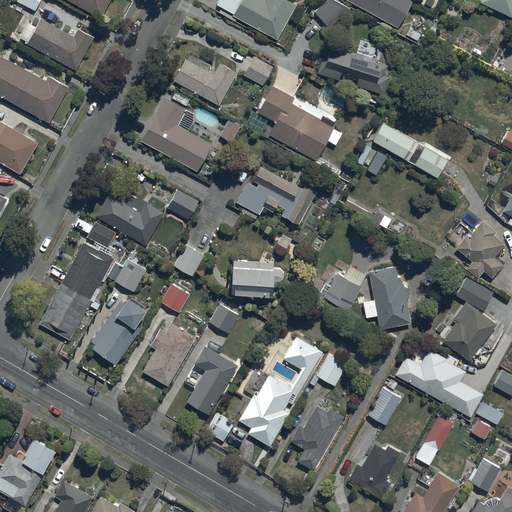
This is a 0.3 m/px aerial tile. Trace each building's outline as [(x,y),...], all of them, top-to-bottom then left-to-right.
[(40,0),(17,0),(16,2),(12,1),(10,6),(33,17),(40,0)] [(64,0),(100,20),(110,0),(64,0)] [(277,41),(296,6),(285,0),(265,0),(264,0),(217,0),(215,5),(233,14),(232,16),(277,41)] [(334,0),(327,0),(314,12),(330,29),(350,10),(334,0)] [(342,0),(398,29),(412,0),(342,0)] [(511,0),(481,0),(480,3),(511,18),(511,0)] [(74,37),(39,20),(26,45),(77,70),(93,37),(77,29),(74,37)] [(355,54),(330,48),(326,62),(321,60),(316,78),(385,96),(390,77),(384,76),(387,65),(375,61),(376,57),(374,56),(375,50),(357,46),(355,54)] [(237,73),(219,64),(217,70),(186,54),(172,82),(220,106),(237,73)] [(46,82),(0,57),(0,97),(49,124),(68,88),(48,77),(46,82)] [(273,67),(253,57),(243,76),(263,86),(273,67)] [(295,98),(272,87),(257,113),(267,118),(259,133),(317,162),(335,128),(332,127),(335,122),(323,115),(320,120),(291,105),(295,98)] [(178,126),(186,109),(164,98),(141,143),(197,172),(212,144),(178,126)] [(240,128),(228,121),(219,136),(231,143),(240,128)] [(0,163),(19,175),(37,144),(0,122),(0,163)] [(437,179),(447,161),(383,124),(372,141),(437,179)] [(511,134),(507,132),(501,144),(511,150),(511,134)] [(317,191),(304,184),(301,189),(260,167),(252,182),(258,185),(256,188),(247,183),(236,203),(259,216),(263,208),(273,214),(277,207),(284,210),(280,218),(297,227),(317,191)] [(199,202),(176,189),(166,208),(189,220),(199,202)] [(140,213),(108,195),(95,217),(146,246),(165,213),(146,202),(140,213)] [(8,200),(0,196),(0,218),(9,202),(7,201),(8,200)] [(511,199),(510,198),(502,212),(511,217),(511,199)] [(483,221),(473,233),(469,238),(466,236),(455,249),(467,259),(471,262),(465,269),(478,279),(483,272),(491,279),(503,266),(494,258),(504,245),(494,236),(496,233),(483,221)] [(115,234),(95,222),(88,237),(107,248),(115,234)] [(185,241),(172,261),(190,272),(203,252),(185,241)] [(83,243),(39,324),(70,340),(90,302),(93,303),(99,291),(97,290),(101,282),(103,283),(106,278),(104,277),(113,259),(83,243)] [(252,260),(233,259),(233,269),(231,269),(231,296),(272,299),(274,262),(276,256),(264,250),(259,261),(252,261),(252,260)] [(127,259),(114,281),(134,292),(147,270),(127,259)] [(365,272),(350,263),(343,273),(336,270),(322,294),(347,308),(361,284),(359,283),(365,272)] [(368,269),(374,297),(363,299),(366,314),(377,312),(380,327),(410,320),(408,307),(412,306),(406,283),(403,283),(402,279),(401,280),(400,273),(397,274),(394,263),(368,269)] [(483,311),(493,293),(467,278),(456,297),(483,311)] [(189,295),(170,284),(160,302),(180,312),(189,295)] [(91,343),(114,359),(139,324),(135,321),(145,306),(143,305),(144,302),(131,292),(128,296),(126,294),(123,298),(119,295),(90,336),(94,339),(91,343)] [(497,325),(466,302),(452,321),(455,324),(451,329),(447,326),(438,337),(443,341),(442,342),(470,362),(476,354),(477,356),(481,350),(479,349),(497,325)] [(239,316),(219,304),(208,322),(228,334),(239,316)] [(195,338),(171,324),(165,332),(160,329),(150,346),(155,350),(142,372),(167,387),(195,338)] [(254,395),(238,421),(250,429),(247,434),(270,448),(290,414),(284,411),(288,403),(292,405),(322,353),(295,337),(282,360),(301,370),(293,384),(286,386),(269,376),(256,397),(254,395)] [(238,366),(204,347),(193,365),(204,372),(186,403),(209,416),(238,366)] [(418,363),(403,355),(393,374),(470,415),(482,392),(460,380),(464,371),(445,360),(446,358),(426,348),(418,363)] [(346,367),(327,355),(316,376),(335,386),(346,367)] [(511,396),(511,376),(502,371),(493,386),(511,396)] [(383,388),(367,414),(385,425),(401,399),(383,388)] [(502,414),(480,402),(474,412),(497,424),(502,414)] [(438,417),(426,436),(414,458),(427,466),(437,450),(438,451),(454,424),(453,424),(457,416),(441,406),(435,415),(438,417)] [(326,413),(316,407),(302,429),(299,427),(291,441),(305,450),(298,461),(312,470),(344,419),(329,409),(326,413)] [(233,424),(216,413),(205,430),(222,441),(233,424)] [(478,420),(470,431),(483,440),(490,428),(478,420)] [(14,458),(10,456),(0,473),(0,492),(8,497),(2,507),(11,511),(16,511),(21,505),(24,507),(55,454),(34,441),(26,455),(19,451),(14,458)] [(355,465),(347,480),(382,500),(391,485),(385,481),(400,454),(387,447),(385,451),(375,445),(362,468),(355,465)] [(501,469),(482,459),(476,469),(475,468),(468,481),(488,492),(501,469)] [(444,511),(460,487),(438,473),(422,498),(421,497),(415,493),(403,511),(444,511)] [(83,511),(92,498),(61,479),(51,495),(61,502),(54,511),(83,511)] [(477,501),(470,511),(511,511),(511,488),(507,486),(497,505),(496,505),(495,505),(494,505),(493,505),(492,505),(491,505),(491,506),(490,506),(490,507),(489,507),(489,508),(488,508),(488,509),(477,501)] [(117,507),(100,497),(91,511),(133,511),(134,511),(119,503),(117,507)]
